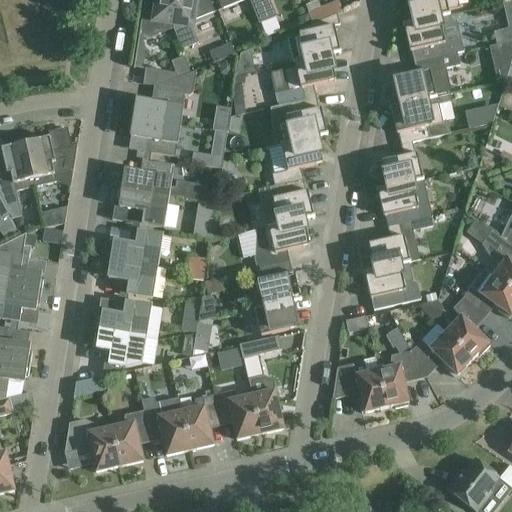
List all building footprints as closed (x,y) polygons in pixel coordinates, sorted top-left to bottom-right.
[(151,40),(172,31),(176,0),(156,0),(155,9),(143,7),(138,38),(151,40)] [(176,0),(172,31),(181,52),(198,45),(192,30),(193,22),(214,14),(208,0),(176,0)] [(216,0),(221,11),(248,0),(216,0)] [(248,0),(258,26),(276,19),(268,0),(248,0)] [(402,28),(408,26),(449,17),(449,16),(448,16),(447,12),(459,10),(456,0),(407,0),(413,24),(402,27),(402,28)] [(342,13),(338,2),(307,14),(312,26),(342,13)] [(340,54),(340,53),(339,53),(333,28),(339,27),(337,16),(301,31),(302,35),(298,36),(299,39),(288,41),(293,65),(340,54)] [(301,19),(299,24),(301,30),(311,26),(308,16),(301,19)] [(402,28),(403,28),(409,54),(411,53),(414,65),(463,53),(456,22),(451,23),(449,17),(408,26),(402,28)] [(233,54),(234,74),(252,72),(250,53),(233,54)] [(389,110),(395,109),(451,96),(446,71),(460,68),(457,55),(463,54),(463,53),(414,65),(416,76),(394,81),(400,107),(389,109),(389,110)] [(329,57),(341,55),(340,54),(293,65),(293,66),(294,65),(295,69),(271,75),(278,108),(287,106),(316,100),(313,88),(335,83),(329,57)] [(157,89),(160,87),(177,80),(175,75),(145,70),(143,86),(157,89)] [(132,107),(130,120),(179,128),(184,97),(189,98),(192,95),(196,73),(177,80),(160,87),(157,105),(136,102),(135,108),(132,107)] [(235,87),(233,99),(235,117),(245,115),(241,86),(235,87)] [(395,109),(389,110),(389,111),(390,111),(393,122),(396,136),(398,136),(400,147),(412,145),(429,141),(451,136),(448,123),(442,124),(437,99),(436,99),(395,109)] [(327,137),(327,136),(326,136),(320,111),(319,111),(316,100),(287,106),(290,118),(285,119),(291,144),(280,147),(327,137)] [(498,106),(468,113),(472,131),(492,126),(498,106)] [(216,108),(212,133),(214,133),(227,135),(231,111),(216,108)] [(179,128),(130,120),(128,133),(131,133),(130,139),(152,142),(149,155),(174,159),(179,128)] [(239,133),(241,121),(230,120),(228,132),(239,133)] [(193,154),(191,166),(221,171),(227,135),(214,133),(210,157),(193,154)] [(316,140),(327,137),(280,147),(280,148),(281,148),(287,173),(271,177),(274,189),(303,182),(300,170),(322,165),(316,140)] [(73,170),(76,147),(52,153),(49,139),(39,142),(28,138),(23,139),(35,189),(56,184),(54,174),(73,170)] [(0,151),(6,173),(0,175),(0,194),(11,221),(22,219),(15,194),(35,189),(23,139),(19,140),(10,149),(0,151)] [(376,192),(376,193),(423,182),(423,181),(422,181),(416,156),(414,156),(412,145),(400,147),(403,159),(381,164),(387,189),(376,192)] [(169,189),(173,167),(142,162),(140,175),(125,173),(124,178),(121,178),(119,191),(168,199),(176,200),(201,204),(215,207),(218,191),(175,184),(174,190),(169,189)] [(260,205),(267,230),(303,222),(313,219),(307,193),(305,194),(303,182),(274,189),(258,192),(260,205)] [(376,193),(376,194),(377,193),(383,219),(385,218),(387,230),(399,227),(430,220),(432,219),(423,182),(376,193)] [(176,200),(168,199),(119,191),(117,204),(120,204),(119,210),(140,213),(138,226),(163,230),(167,207),(174,208),(176,200)] [(0,221),(1,222),(10,218),(0,194),(0,221)] [(195,239),(210,242),(215,207),(201,204),(195,239)] [(67,209),(40,215),(42,222),(44,230),(64,226),(65,219),(67,210),(67,209)] [(22,219),(14,222),(16,231),(19,233),(23,232),(25,229),(22,219)] [(433,228),(430,220),(399,227),(387,230),(390,242),(368,247),(374,272),(363,275),(410,265),(419,262),(412,233),(433,228)] [(309,248),(303,222),(267,230),(256,233),(255,258),(253,259),(256,272),(290,265),(287,253),(309,248)] [(501,267),(493,278),(511,291),(511,245),(505,242),(491,233),(482,246),(491,260),(501,267)] [(107,262),(157,269),(162,238),(137,234),(135,247),(114,244),(113,249),(109,249),(107,262)] [(0,289),(41,296),(43,283),(40,282),(41,277),(27,275),(30,250),(24,248),(26,236),(0,248),(0,289)] [(452,255),(450,245),(437,248),(439,258),(452,255)] [(188,258),(186,271),(204,271),(206,261),(188,258)] [(152,301),(157,269),(107,262),(105,274),(109,275),(108,280),(129,284),(127,297),(152,301)] [(301,302),(301,301),(300,301),(294,276),(292,276),(290,265),(256,272),(265,309),(254,312),(254,313),(301,302)] [(368,274),(363,275),(363,276),(364,276),(366,287),(370,301),(371,301),(373,313),(406,305),(420,302),(417,287),(413,284),(404,286),(399,267),(368,274)] [(204,271),(186,271),(184,281),(202,284),(204,271)] [(470,290),(462,301),(482,317),(491,305),(499,311),(497,313),(508,321),(510,319),(511,319),(511,317),(511,291),(493,278),(480,296),(470,290)] [(0,289),(0,321),(18,324),(20,311),(35,314),(36,308),(39,309),(41,296),(0,289)] [(435,295),(425,297),(427,304),(437,302),(435,295)] [(215,321),(210,297),(201,299),(199,310),(196,324),(215,321)] [(196,324),(199,310),(201,299),(188,303),(184,333),(195,335),(197,325),(196,324)] [(461,319),(445,335),(473,362),(477,357),(478,356),(480,358),(490,348),(488,346),(471,328),(482,317),(462,301),(452,311),(461,319)] [(261,339),(296,330),(290,305),(301,302),(254,313),(255,313),(261,339)] [(432,322),(436,317),(438,308),(437,303),(417,307),(432,322)] [(98,320),(96,332),(145,340),(150,309),(126,305),(124,318),(102,314),(101,320),(98,320)] [(365,318),(357,321),(359,333),(368,331),(365,318)] [(212,327),(199,325),(197,325),(195,335),(193,352),(208,354),(212,327)] [(0,362),(30,367),(32,354),(28,353),(29,348),(8,345),(10,331),(0,329),(0,362)] [(141,366),(145,340),(96,332),(94,345),(97,346),(97,351),(106,353),(101,379),(119,375),(120,368),(127,369),(141,366)] [(421,343),(411,354),(424,377),(439,361),(446,368),(444,370),(454,380),(456,378),(467,367),(468,367),(473,362),(445,335),(429,351),(421,343)] [(190,358),(194,337),(184,338),(181,356),(190,358)] [(278,339),(239,348),(242,361),(281,352),(278,339)] [(404,341),(394,346),(399,356),(409,350),(404,341)] [(238,350),(216,355),(221,373),(242,369),(238,350)] [(424,377),(411,354),(397,357),(399,368),(377,373),(386,411),(393,409),(394,409),(394,411),(408,408),(408,405),(403,381),(424,377)] [(30,367),(0,362),(0,402),(5,401),(8,382),(23,385),(24,379),(28,380),(30,367)] [(332,402),(347,399),(346,394),(358,392),(360,401),(358,402),(361,415),(364,415),(364,416),(379,412),(386,411),(377,373),(366,376),(364,364),(337,371),(332,402)] [(102,393),(99,380),(75,385),(78,398),(102,393)] [(251,398),(260,437),(283,432),(274,393),(272,385),(263,380),(248,383),(251,398)] [(260,437),(251,398),(238,401),(233,393),(214,397),(219,422),(231,419),(236,443),(260,437)] [(31,395),(5,401),(0,402),(0,418),(34,411),(31,395)] [(219,422),(214,397),(194,402),(193,411),(181,414),(190,453),(213,448),(207,425),(219,422)] [(166,459),(190,453),(181,414),(177,401),(155,406),(153,400),(141,402),(143,413),(149,438),(161,435),(166,459)] [(123,427),(110,430),(119,469),(143,464),(137,441),(149,438),(143,413),(124,418),(123,427)] [(96,475),(119,469),(110,430),(100,433),(99,428),(85,422),(69,426),(64,457),(90,451),(96,475)] [(5,454),(0,455),(0,496),(14,493),(5,454)] [(499,481),(474,462),(457,484),(454,481),(446,492),(472,511),(479,511),(491,497),(488,494),(499,481)]
